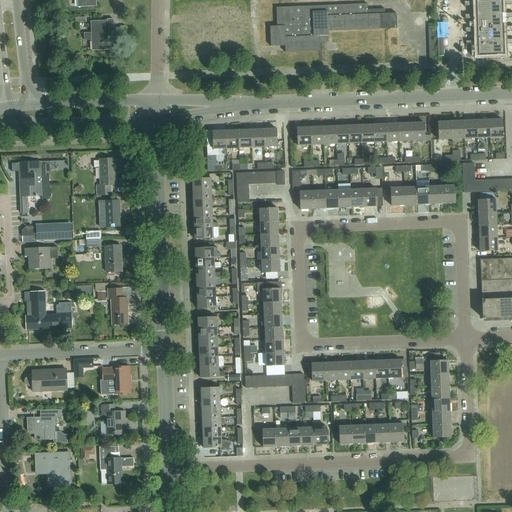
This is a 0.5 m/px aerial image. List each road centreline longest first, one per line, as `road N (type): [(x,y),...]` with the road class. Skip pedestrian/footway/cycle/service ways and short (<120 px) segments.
road 1 (residential): [(467,341),(461,228),(311,228),(296,240),(304,342),(407,344)]
road 2 (residential): [(168,469),(461,461),(471,449),(467,341)]
road 3 (tertiary): [(233,106),(511,96)]
road 4 (unclassified): [(164,349),(155,119)]
road 5 (residential): [(1,355),(0,310),(10,299),(7,201),(0,202)]
road 6 (unclassified): [(1,355),(164,349)]
road 7 (residential): [(7,511),(1,355)]
road 8 (tertiary): [(157,100),(28,105)]
road 9 (tertiary): [(30,124),(155,119)]
road 10 (unclassified): [(168,469),(164,349)]
